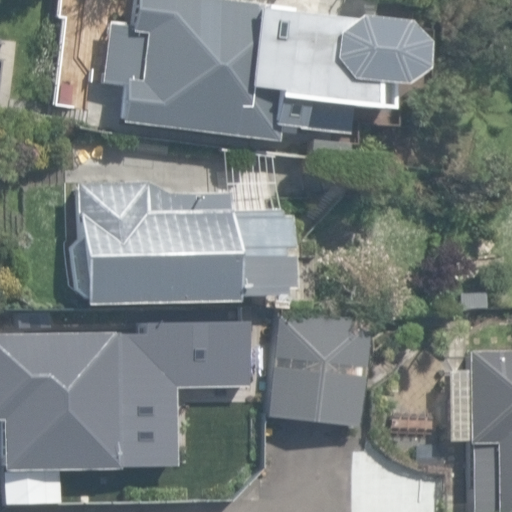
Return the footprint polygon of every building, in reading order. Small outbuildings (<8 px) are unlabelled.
[(238,0),(234,0),(124,0),(122,20),(102,17),(94,83),(111,85),(107,121),(266,141),(268,128),(331,134),(338,105),(372,110),(377,85),(398,68),(400,41),(387,22),(345,17),(346,4),(310,0),(238,0)] [(64,289),(74,304),(222,302),(222,295),(269,294),(269,289),(278,289),(278,254),(270,254),(270,249),(278,249),(277,215),(269,215),(269,210),(221,211),(221,192),(159,193),(140,182),(69,183),(70,239),(64,244),(64,289)] [(347,425),(358,319),(272,310),(261,417),(347,425)] [(0,469),(170,467),(169,387),(241,386),(239,321),(134,323),(134,332),(0,334),(0,469)] [(511,511),(511,348),(460,350),(461,443),(469,442),(469,511),(511,511)]
